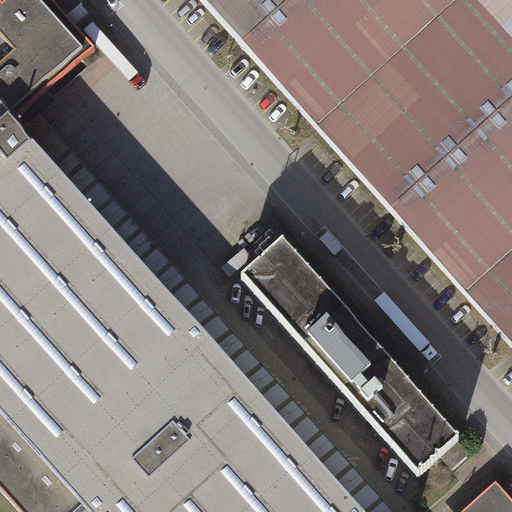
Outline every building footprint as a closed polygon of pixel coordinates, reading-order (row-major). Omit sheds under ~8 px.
[(48,0),(0,0),(0,490),(19,511),(359,511),(191,324),(207,310),(177,276),(161,290),(12,125),(30,109),(95,51),(48,0)] [(511,0),(199,0),(511,348),(511,0)] [(391,511),(30,109),(12,125),(161,290),(177,276),(207,310),(191,324),(359,511),(391,511)] [(363,334),(282,243),(242,279),(417,475),(449,448),(457,440),(363,334)] [(511,511),(511,501),(496,484),(464,511),(511,511)]
